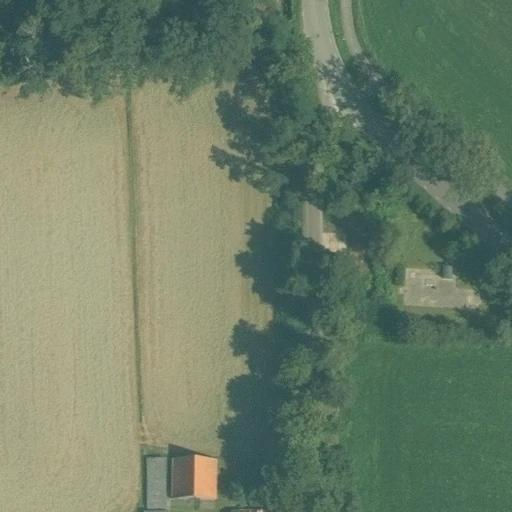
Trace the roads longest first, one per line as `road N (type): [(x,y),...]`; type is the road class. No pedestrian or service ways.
road 1 (unclassified): [(313,511),(314,153),(345,104)]
road 2 (secondary): [(511,252),(345,104)]
